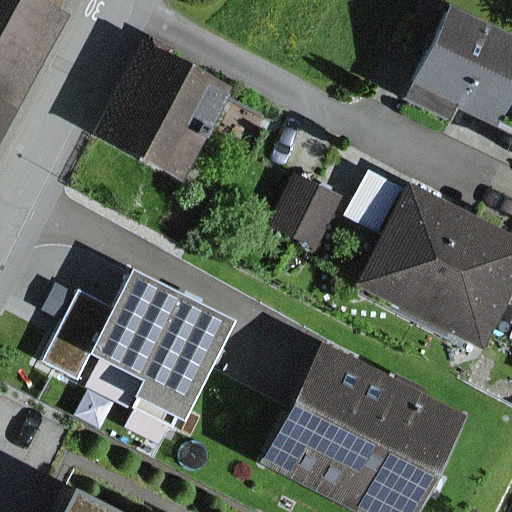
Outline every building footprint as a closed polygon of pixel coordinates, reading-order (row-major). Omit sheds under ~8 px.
[(0,0),(0,145),(71,13),(63,8),(67,0),(0,0)] [(511,100),(511,35),(451,5),(405,99),(451,122),(458,108),(498,128),(511,100)] [(146,42),(96,137),(184,183),(234,88),(146,42)] [(511,100),(498,128),(511,134),(511,151),(511,154),(511,155),(511,100)] [(402,189),(369,171),(344,218),(377,236),(402,189)] [(342,198),(294,175),(268,228),(316,251),(342,198)] [(511,297),(511,235),(411,184),(358,288),(484,352),(511,297)] [(114,310),(77,291),(41,363),(79,382),(92,357),(144,383),(136,399),(187,424),(237,322),(134,271),(114,310)] [(421,511),(469,417),(323,344),(262,465),(356,511),(421,511)] [(116,511),(78,493),(68,511),(116,511)]
